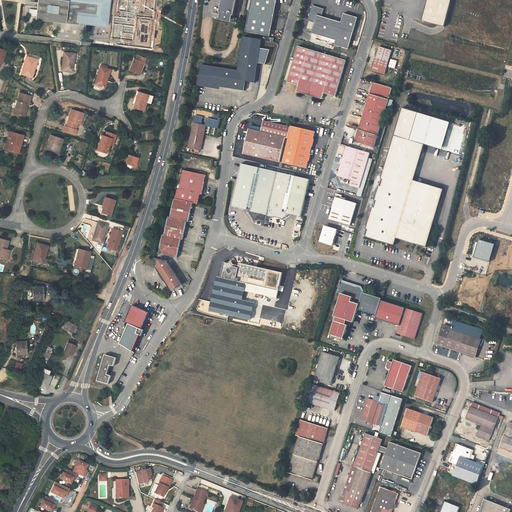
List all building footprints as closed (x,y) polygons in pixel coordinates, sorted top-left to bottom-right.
[(109,20),(111,8),(111,0),(71,0),(71,1),(68,0),(42,0),(42,2),(40,2),(39,10),(37,9),(36,19),(38,19),(39,17),(65,21),(68,6),(80,8),(78,22),(108,27),(109,20)] [(118,0),(117,11),(116,17),(113,17),(111,38),(133,41),(133,45),(153,48),(155,19),(154,19),(155,0),(118,0)] [(236,0),(223,0),(221,13),(234,15),(236,0)] [(251,0),(245,31),(270,36),(271,29),(269,29),(270,23),(272,24),(275,8),(273,8),(274,2),(276,3),(277,0),(251,0)] [(428,0),(423,20),(444,26),(451,0),(428,0)] [(315,22),(311,33),(336,40),(334,45),(348,49),(352,36),(350,32),(354,30),(358,17),(344,13),(341,22),(321,16),(324,8),(312,5),(308,20),(315,22)] [(39,17),(38,19),(77,25),(78,22),(80,8),(68,6),(65,21),(39,17)] [(234,15),(221,13),(219,20),(232,22),(234,15)] [(232,22),(219,20),(213,47),(227,49),(232,22)] [(446,39),(422,34),(417,53),(441,60),(446,39)] [(262,40),(244,37),(238,71),(201,65),(198,86),(205,87),(206,84),(245,90),(246,81),(255,83),(258,63),(260,48),(262,40)] [(297,92),(306,94),(314,97),(322,99),(324,93),(335,97),(346,60),(298,46),(287,82),(299,86),(297,92)] [(392,50),(380,47),(373,69),(385,73),(392,50)] [(260,48),(258,63),(266,65),(270,50),(260,48)] [(75,54),(64,53),(62,71),(73,72),(75,54)] [(129,70),(139,74),(145,58),(137,55),(135,59),(134,59),(129,70)] [(26,56),(21,74),(32,78),(38,60),(26,56)] [(391,59),(389,67),(395,68),(397,60),(391,59)] [(107,68),(100,66),(95,84),(104,87),(110,69),(107,68)] [(373,82),(369,93),(355,141),(374,147),(389,99),(392,88),(373,82)] [(138,92),(133,108),(144,111),(147,102),(150,103),(152,96),(138,92)] [(13,113),(22,116),(26,104),(28,104),(31,96),(19,93),(13,113)] [(403,107),(394,134),(410,139),(419,113),(403,107)] [(71,110),(67,124),(66,127),(65,126),(64,131),(75,134),(77,130),(76,129),(77,124),(80,125),(83,113),(71,110)] [(449,122),(419,113),(410,139),(441,149),(449,122)] [(202,117),(195,116),(193,123),(201,124),(202,117)] [(218,128),(219,121),(207,119),(205,125),(206,125),(218,128)] [(250,125),(243,153),(280,162),(285,137),(288,138),(291,127),(263,121),(261,132),(257,131),(258,127),(250,125)] [(201,124),(193,123),(188,147),(200,150),(206,125),(205,125),(201,124)] [(288,138),(282,163),(306,168),(315,132),(291,126),(291,127),(288,138)] [(19,145),(21,145),(22,145),(22,144),(21,143),(23,136),(13,133),(9,132),(7,139),(4,149),(17,153),(19,145)] [(100,140),(97,150),(106,153),(110,144),(113,145),(116,135),(106,132),(105,136),(103,141),(100,140)] [(372,206),(365,229),(367,229),(365,236),(370,238),(371,235),(376,237),(375,239),(382,241),(383,239),(388,240),(387,243),(394,245),(396,238),(414,243),(415,241),(424,244),(423,246),(426,247),(441,196),(415,188),(417,181),(414,180),(425,144),(410,139),(394,134),(381,178),(382,179),(380,185),(379,185),(374,200),(376,200),(374,207),(372,206)] [(46,149),(58,153),(63,139),(51,135),(46,149)] [(370,153),(347,146),(340,169),(339,173),(338,176),(351,180),(361,183),(370,153)] [(125,159),(124,163),(134,167),(138,157),(129,155),(127,159),(125,159)] [(256,167),(241,164),(231,206),(247,209),(248,206),(252,207),(250,214),(255,222),(259,220),(266,221),(267,216),(273,217),(275,216),(281,218),(282,219),(287,217),(288,213),(291,213),(301,216),(310,180),(259,168),(256,167)] [(177,189),(175,199),(193,203),(198,204),(200,194),(202,194),(206,175),(183,170),(179,189),(177,189)] [(361,183),(351,180),(350,185),(359,188),(361,183)] [(443,189),(417,181),(415,188),(441,196),(443,189)] [(101,212),(110,215),(115,200),(105,198),(103,205),(101,212)] [(341,199),(336,198),(330,219),(350,225),(357,204),(346,201),(341,199)] [(175,199),(174,199),(170,217),(168,217),(164,236),(162,235),(160,247),(165,255),(177,258),(181,239),(183,240),(187,221),(188,222),(193,203),(175,199)] [(107,225),(98,222),(93,240),(101,242),(107,225)] [(338,229),(328,226),(323,243),(333,246),(338,229)] [(121,231),(111,228),(105,247),(114,250),(116,243),(117,244),(121,231)] [(9,241),(0,238),(0,258),(7,260),(8,255),(5,255),(6,250),(9,241)] [(478,240),(473,257),(489,261),(494,244),(478,240)] [(48,246),(37,243),(33,261),(46,264),(47,259),(44,258),(48,246)] [(79,249),(76,258),(78,258),(76,267),(86,269),(85,272),(90,273),(94,256),(89,255),(90,252),(79,249)] [(167,261),(158,259),(156,268),(171,292),(182,285),(167,261)] [(229,264),(224,262),(221,277),(218,277),(210,311),(250,320),(253,302),(242,300),(244,290),(244,288),(252,290),(251,292),(276,298),(282,272),(240,263),(239,266),(234,265),(232,262),(229,264)] [(347,320),(353,322),(357,310),(376,316),(381,301),(382,299),(363,293),(361,288),(340,282),(337,294),(341,295),(334,316),(336,316),(338,317),(337,321),(335,321),(331,334),(343,338),(348,325),(346,324),(344,324),(345,319),(347,320)] [(42,286),(32,287),(33,300),(43,300),(42,286)] [(258,323),(264,298),(256,297),(251,322),(258,323)] [(415,339),(423,314),(405,308),(381,301),(376,316),(375,319),(400,326),(397,333),(415,339)] [(142,329),(150,313),(132,305),(125,322),(129,324),(134,326),(138,328),(136,333),(140,335),(142,336),(144,330),(142,329)] [(63,327),(72,333),(76,327),(67,320),(63,327)] [(134,326),(129,324),(120,343),(133,351),(140,335),(136,333),(138,328),(134,326)] [(482,340),(443,327),(437,345),(476,358),(482,340)] [(67,342),(63,352),(71,355),(75,345),(74,345),(76,342),(70,340),(69,343),(67,342)] [(25,341),(16,341),(16,354),(25,353),(25,341)] [(48,349),(41,362),(46,364),(53,351),(48,349)] [(323,352),(314,380),(319,381),(331,385),(339,357),(323,352)] [(103,355),(96,381),(108,384),(110,376),(106,375),(109,365),(113,366),(115,358),(103,355)] [(401,362),(394,360),(393,363),(390,370),(385,385),(403,392),(412,366),(406,364),(401,362)] [(50,376),(38,371),(33,383),(46,388),(50,376)] [(441,378),(423,372),(415,396),(432,402),(441,378)] [(340,393),(313,385),(308,402),(335,411),(340,393)] [(388,405),(381,426),(379,432),(391,436),(402,400),(381,393),(379,402),(388,405)] [(379,402),(368,399),(362,420),(381,426),(388,405),(379,402)] [(473,402),(471,407),(466,419),(481,425),(477,436),(489,441),(498,418),(500,413),(473,402)] [(401,426),(416,431),(427,435),(434,417),(408,408),(401,426)] [(300,420),(296,435),(299,437),(288,472),(312,479),(322,449),(323,445),(328,429),(329,428),(300,420)] [(511,422),(509,422),(507,427),(499,447),(511,452),(511,422)] [(354,466),(359,468),(353,485),(351,492),(345,490),(341,502),(358,508),(371,472),(372,469),(379,450),(380,445),(383,439),(377,437),(375,436),(365,433),(354,466)] [(386,453),(381,468),(412,479),(422,452),(390,441),(388,447),(388,448),(387,449),(386,453)] [(474,450),(457,444),(453,452),(452,452),(450,459),(450,461),(452,462),(452,463),(458,465),(457,466),(465,469),(466,467),(467,467),(470,460),(474,450)] [(465,469),(457,466),(454,476),(478,485),(484,465),(470,460),(467,467),(466,467),(465,469)] [(88,465),(78,461),(73,472),(66,468),(64,473),(63,472),(60,479),(70,484),(72,480),(73,478),(75,479),(77,474),(84,477),(86,473),(84,472),(86,470),(88,465)] [(151,476),(149,469),(135,472),(138,485),(149,482),(148,480),(150,479),(149,476),(151,476)] [(107,473),(98,473),(98,482),(107,481),(107,473)] [(172,480),(163,476),(155,493),(163,497),(167,488),(168,488),(172,480)] [(118,498),(128,498),(128,480),(116,480),(116,488),(118,488),(118,498)] [(70,489),(55,482),(51,492),(63,498),(64,496),(65,494),(65,492),(67,493),(70,489)] [(391,511),(398,493),(380,487),(371,511),(391,511)] [(206,493),(196,489),(189,508),(197,511),(198,511),(201,504),(206,493)] [(57,502),(46,496),(44,501),(43,500),(40,507),(50,511),(52,508),(53,506),(55,506),(56,504),(57,502)] [(241,502),(230,498),(228,504),(229,505),(228,507),(227,506),(224,511),(237,511),(238,510),(241,502)] [(163,503),(154,499),(150,508),(152,508),(150,511),(160,511),(163,508),(161,507),(163,503)] [(509,511),(511,509),(485,499),(479,511),(509,511)] [(457,511),(460,507),(444,501),(440,511),(457,511)]
